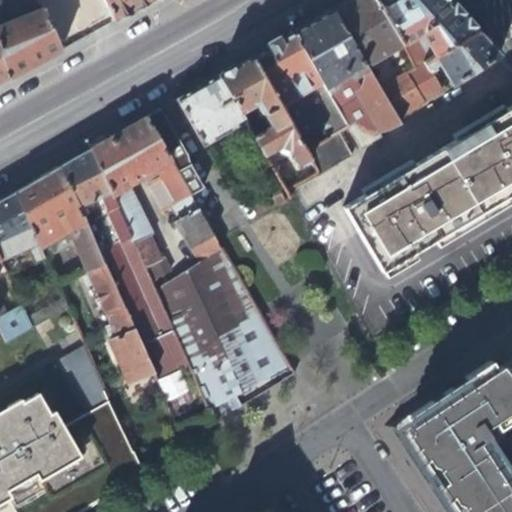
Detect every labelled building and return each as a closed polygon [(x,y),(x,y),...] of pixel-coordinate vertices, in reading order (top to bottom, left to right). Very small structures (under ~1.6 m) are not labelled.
[(0,54),(8,77),(42,59),(59,50),(38,0),(17,0),(19,2),(14,4),(20,18),(0,27),(0,12),(1,9),(0,6),(0,54)] [(100,0),(110,22),(146,2),(149,0),(100,0)] [(364,68),(402,46),(373,0),(349,0),(330,11),(364,68)] [(423,36),(436,57),(480,31),(451,0),(373,0),(402,46),(403,48),(423,36)] [(358,97),(380,133),(388,133),(400,127),(397,122),(378,91),(364,68),(330,11),(292,33),(320,81),(325,91),(348,78),(359,71),(363,78),(360,86),(361,85),(366,93),(358,97)] [(487,39),(480,31),(436,57),(421,66),(427,75),(433,71),(432,70),(437,66),(453,86),(502,55),(487,39)] [(285,101),(320,81),(292,33),(250,57),(305,151),(321,141),(302,107),(298,110),(288,105),(285,101)] [(0,81),(8,77),(0,54),(0,81)] [(301,166),(311,160),(305,151),(250,57),(216,76),(239,115),(250,109),(254,107),(261,117),(264,115),(271,126),(262,131),(252,137),(264,157),(280,147),(289,151),(296,164),(301,166)] [(421,66),(408,74),(425,104),(441,94),(427,75),(421,66)] [(355,89),(360,86),(363,78),(359,71),(348,78),(355,89)] [(408,74),(378,91),(397,122),(425,104),(408,74)] [(180,97),(175,100),(202,147),(233,129),(242,144),(252,137),(239,115),(216,76),(180,97)] [(250,109),(262,131),(271,126),(264,115),(261,117),(254,107),(250,109)] [(511,108),(342,211),(381,274),(433,243),(511,195),(511,108)] [(185,156),(158,110),(145,118),(190,197),(202,190),(187,164),(185,156)] [(157,245),(129,186),(143,177),(149,186),(161,179),(168,191),(160,195),(168,209),(171,207),(190,197),(145,118),(121,132),(90,149),(150,282),(170,272),(163,258),(159,261),(153,247),(157,245)] [(347,127),(355,142),(370,134),(374,134),(369,125),(362,129),(358,121),(347,127)] [(338,131),(321,141),(305,151),(311,160),(318,173),(320,175),(352,156),(338,131)] [(383,137),(380,133),(378,133),(374,134),(370,134),(355,142),(361,150),(383,137)] [(211,416),(210,414),(154,292),(150,282),(90,149),(74,159),(58,168),(155,381),(180,435),(211,416)] [(34,182),(61,239),(69,234),(73,243),(115,337),(109,340),(131,392),(155,381),(58,168),(39,179),(34,182)] [(51,245),(61,239),(34,182),(13,194),(39,251),(51,245)] [(3,268),(39,251),(13,194),(0,201),(0,260),(0,262),(3,268)] [(190,197),(171,207),(179,221),(198,210),(190,197)] [(175,223),(198,265),(221,251),(198,211),(198,210),(179,221),(175,223)] [(65,248),(73,243),(69,234),(61,239),(65,248)] [(61,239),(51,245),(54,253),(65,248),(61,239)] [(43,259),(54,253),(51,245),(39,251),(43,259)] [(210,414),(288,367),(241,284),(230,266),(221,251),(198,265),(154,292),(210,414)] [(58,292),(24,312),(32,330),(67,310),(58,292)] [(18,300),(0,309),(0,328),(8,345),(32,330),(24,312),(18,300)] [(57,358),(75,397),(67,401),(75,418),(109,401),(83,346),(57,358)] [(511,511),(511,494),(503,481),(504,474),(499,468),(502,467),(492,450),(486,454),(483,450),(480,446),(492,439),(488,433),(493,430),(497,427),(501,434),(511,426),(511,421),(511,420),(511,419),(511,371),(510,371),(503,376),(495,364),(469,381),(475,390),(466,396),(459,400),(451,389),(388,430),(442,511),(511,511)] [(0,511),(84,511),(133,482),(144,476),(138,465),(109,403),(64,429),(55,414),(50,417),(38,396),(24,404),(22,401),(0,413),(0,511)] [(278,511),(272,502),(256,511),(278,511)]
